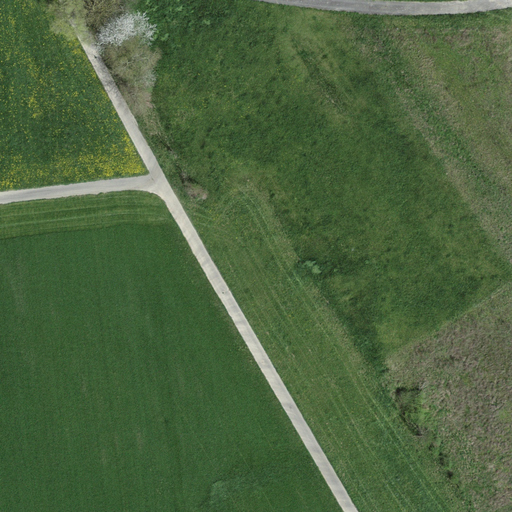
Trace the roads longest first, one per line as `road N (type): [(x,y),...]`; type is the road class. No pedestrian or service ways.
road 1 (track): [(61,0),(352,511)]
road 2 (track): [(511,1),(381,10),(284,0)]
